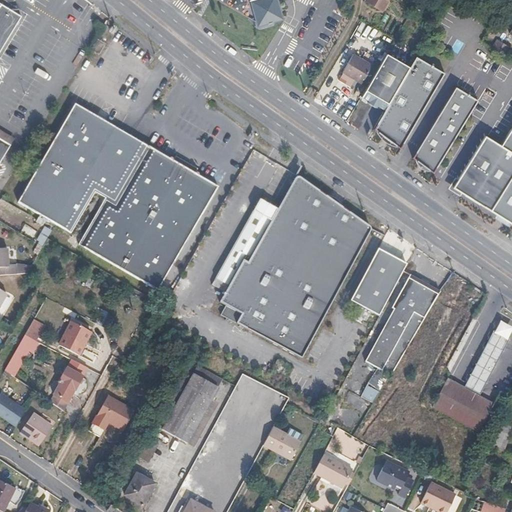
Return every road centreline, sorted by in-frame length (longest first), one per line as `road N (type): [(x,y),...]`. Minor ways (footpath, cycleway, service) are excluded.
road 1 (secondary): [(118,0),(511,291)]
road 2 (secondary): [(511,263),(149,0)]
